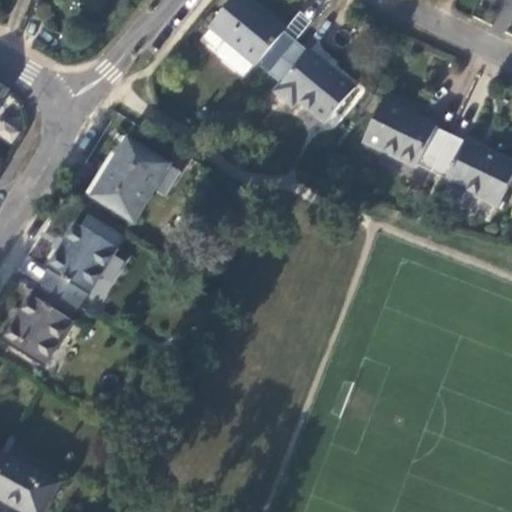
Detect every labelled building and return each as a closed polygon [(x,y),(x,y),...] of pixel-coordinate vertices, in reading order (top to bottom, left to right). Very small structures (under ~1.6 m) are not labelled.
[(269,75),(296,42),(284,32),(286,30),(248,0),(232,0),(209,28),(225,41),(217,51),(218,56),(239,74),(245,74),(253,64),(255,66),(257,65),(269,75)] [(307,52),(296,42),(269,75),(279,83),(272,92),(290,107),(295,100),(324,123),(354,87),(309,49),(307,52)] [(431,173),(449,135),(437,129),(438,127),(381,101),(361,142),(417,168),(418,167),(431,173)] [(463,142),(449,135),(431,173),(445,179),(444,182),(500,208),(511,180),(511,162),(464,140),(463,142)] [(169,165),(128,140),(92,197),(132,222),(169,165)] [(40,284),(76,307),(84,294),(86,295),(115,248),(76,223),(47,271),(49,272),(40,284)] [(68,318),(76,307),(40,284),(33,297),(32,295),(3,341),(43,366),(71,321),(68,318)] [(0,462),(0,499),(23,511),(42,511),(58,485),(4,456),(0,462)]
